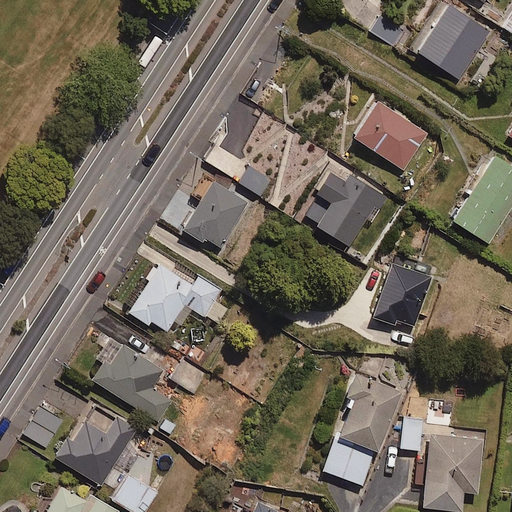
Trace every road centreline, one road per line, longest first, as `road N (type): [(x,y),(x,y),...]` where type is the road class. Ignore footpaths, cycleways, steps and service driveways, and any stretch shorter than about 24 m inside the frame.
road 1 (secondary): [(253,0),(0,391)]
road 2 (secondary): [(0,316),(206,0)]
